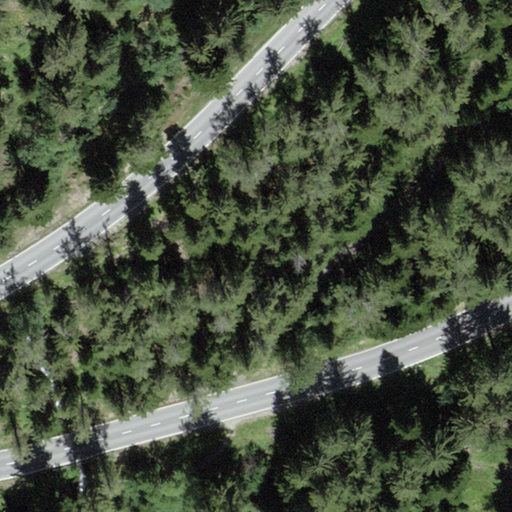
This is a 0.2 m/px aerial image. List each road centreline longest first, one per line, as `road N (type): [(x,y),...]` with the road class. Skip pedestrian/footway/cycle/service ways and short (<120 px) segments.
road 1 (tertiary): [(511,303),(376,361),(0,464)]
road 2 (tertiary): [(0,281),(161,167),(330,0)]
